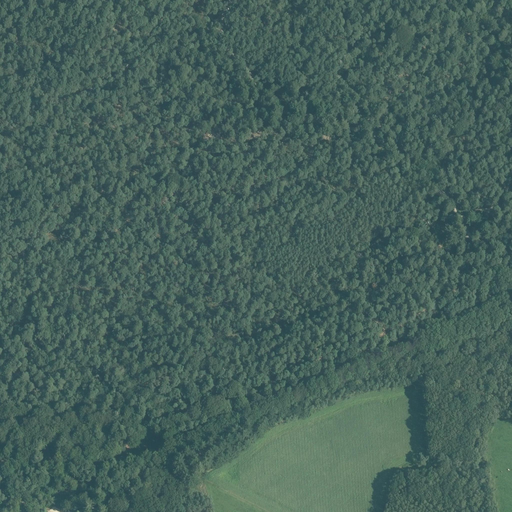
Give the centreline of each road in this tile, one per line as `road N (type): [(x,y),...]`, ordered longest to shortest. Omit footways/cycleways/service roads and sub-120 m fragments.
road 1 (tertiary): [(511,296),(156,450),(88,465),(0,464)]
road 2 (track): [(221,24),(152,49),(94,90),(62,101),(47,99),(0,55)]
road 3 (track): [(385,511),(395,474),(428,459),(429,332)]
